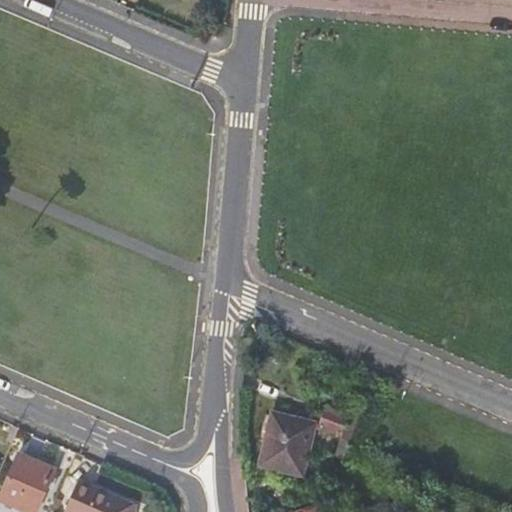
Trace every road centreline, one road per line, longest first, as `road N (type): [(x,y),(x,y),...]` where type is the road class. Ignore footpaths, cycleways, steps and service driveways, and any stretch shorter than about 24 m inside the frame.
road 1 (residential): [(511,406),(226,285)]
road 2 (residential): [(245,82),(50,0)]
road 3 (residential): [(226,285),(245,82)]
road 4 (residential): [(0,393),(160,463)]
